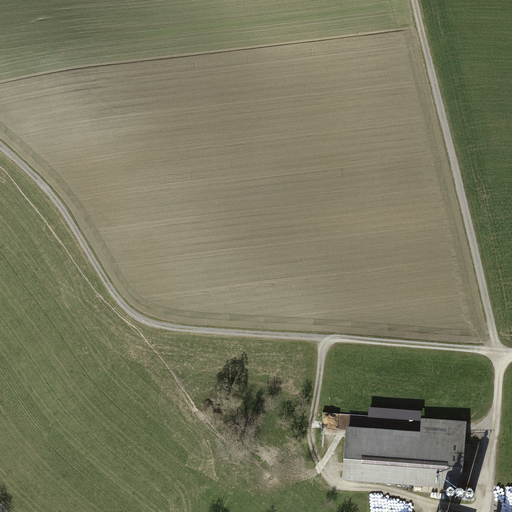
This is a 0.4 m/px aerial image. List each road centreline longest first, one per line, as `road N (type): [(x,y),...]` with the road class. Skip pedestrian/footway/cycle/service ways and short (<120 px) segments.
road 1 (track): [(511,354),(138,320),(107,287),(60,204),(0,148)]
road 2 (track): [(489,492),(501,354),(414,0)]
road 3 (track): [(325,340),(310,428),(321,466),(345,488),(432,504)]
